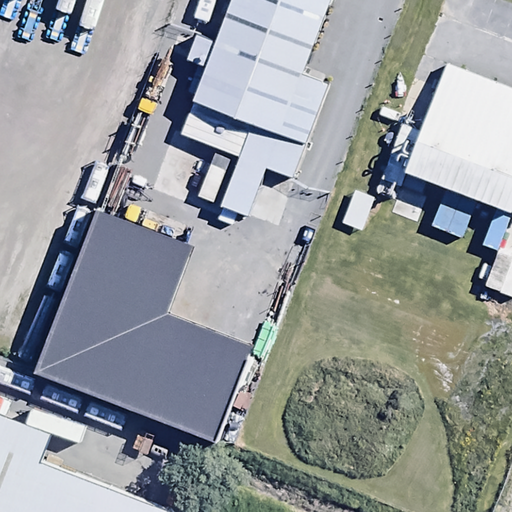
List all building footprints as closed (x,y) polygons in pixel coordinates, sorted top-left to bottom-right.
[(229,0),(179,135),(296,179),(333,83),(295,69),(320,0),(229,0)] [(511,91),(441,65),(402,171),(511,211),(511,91)] [(197,200),(214,206),(226,173),(209,167),(197,200)] [(143,395),(136,416),(193,435),(198,419),(161,406),(163,402),(143,395)] [(167,511),(168,511),(0,448),(0,511),(167,511)]
